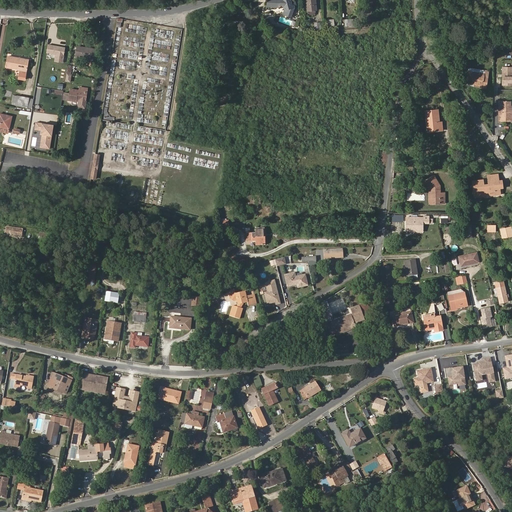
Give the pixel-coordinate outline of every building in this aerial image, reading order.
[(291,17),(295,7),(294,6),(296,5),(294,0),(282,0),(280,0),(279,0),(267,0),(267,1),(266,6),(278,7),(280,5),(283,6),(284,10),(283,14),(291,17)] [(316,10),(315,0),(305,0),(307,11),(308,11),(314,10),(316,10)] [(244,21),(244,15),(235,15),(235,21),(233,21),(233,25),(238,25),(238,21),(244,21)] [(339,27),(338,19),(334,19),(334,25),(327,26),(327,28),(339,27)] [(94,59),(96,49),(77,46),(75,55),(94,59)] [(24,80),(28,59),(6,55),(4,67),(18,70),(17,79),(24,80)] [(511,66),(501,66),(501,85),(511,85),(511,66)] [(468,71),(466,83),(474,84),(481,85),(481,87),(486,88),(488,72),(484,71),(483,73),(468,71)] [(86,101),(88,88),(80,87),(79,90),(70,89),(69,93),(64,92),(63,99),(77,101),(77,99),(79,100),(86,101)] [(27,107),(29,98),(17,95),(15,105),(27,107)] [(511,121),(511,112),(510,112),(510,106),(510,101),(498,101),(498,121),(511,121)] [(439,130),(439,123),(437,109),(425,110),(427,132),(439,130)] [(9,129),(12,116),(0,113),(0,131),(1,127),(9,129)] [(462,166),(459,160),(453,163),(456,169),(462,166)] [(499,188),(499,186),(494,186),(494,184),(495,184),(494,174),(487,175),(488,184),(483,184),(483,180),(472,181),(474,197),(484,196),(484,194),(489,193),(490,195),(500,194),(499,188)] [(503,187),(502,179),(499,180),(498,174),(494,174),(495,184),(494,184),(494,186),(499,186),(499,188),(503,187)] [(440,193),(440,186),(434,176),(425,181),(431,189),(431,201),(439,201),(439,203),(444,203),(444,193),(440,193)] [(439,203),(439,201),(431,201),(431,189),(429,189),(429,203),(439,203)] [(422,232),(422,223),(432,223),(432,219),(429,219),(429,216),(423,216),(423,218),(406,217),(406,230),(413,230),(413,231),(422,232)] [(22,237),(23,229),(7,227),(5,235),(18,237),(18,236),(22,237)] [(263,235),(263,228),(255,228),(255,232),(245,232),(246,240),(255,240),(256,244),(265,244),(265,235),(263,235)] [(46,242),(48,234),(39,232),(38,241),(46,242)] [(341,256),(341,252),(343,252),(342,248),(323,249),(323,257),(341,256)] [(479,262),(476,252),(459,256),(461,266),(479,262)] [(284,257),(275,259),(276,266),(286,264),(284,257)] [(418,275),(415,259),(404,260),(406,276),(410,276),(417,275),(418,275)] [(304,262),(295,263),(296,272),(305,271),(304,262)] [(94,282),(96,266),(90,265),(87,280),(94,282)] [(287,287),(296,284),(297,288),(308,286),(305,273),(295,276),(294,272),(284,275),(287,287)] [(467,282),(466,275),(455,276),(457,284),(467,282)] [(266,303),(273,301),(274,305),(280,303),(274,279),(264,282),(266,291),(263,292),(266,303)] [(508,301),(503,281),(495,283),(496,288),(497,295),(499,303),(508,301)] [(239,319),(242,308),(240,308),(243,303),(247,302),(248,306),(253,305),(250,295),(246,296),(244,291),(235,293),(234,289),(231,290),(229,293),(230,299),(234,301),(237,300),(238,304),(237,307),(233,305),(229,316),(239,319)] [(464,302),(463,297),(465,296),(464,291),(448,295),(452,310),(457,309),(457,308),(456,304),(464,302)] [(112,304),(113,295),(105,294),(104,303),(112,304)] [(467,305),(465,296),(463,297),(464,302),(456,304),(457,308),(467,305)] [(335,336),(356,328),(354,323),(365,320),(364,318),(368,317),(364,305),(359,306),(359,304),(353,306),(355,311),(350,312),(351,313),(330,321),(331,322),(326,324),(330,335),(335,334),(335,336)] [(492,326),(490,317),(492,316),(490,306),(480,309),(481,316),(479,317),(482,328),(492,326)] [(413,322),(411,311),(392,315),(394,326),(413,322)] [(443,329),(441,315),(435,316),(423,318),(425,330),(433,328),(434,331),(443,329)] [(190,329),(191,318),(171,316),(170,327),(190,329)] [(94,337),(97,320),(85,318),(82,336),(86,336),(94,337)] [(118,342),(121,323),(107,321),(103,339),(108,340),(108,343),(113,344),(114,341),(118,342)] [(148,346),(149,337),(141,336),(142,333),(137,332),(137,333),(132,333),(130,347),(135,348),(135,345),(148,346)] [(332,355),(330,345),(327,345),(323,346),(325,356),(332,355)] [(502,368),(504,380),(511,378),(511,354),(504,356),(506,368),(502,368)] [(490,357),(483,358),(482,359),(482,361),(477,362),(478,363),(472,364),(475,382),(482,380),(481,375),(486,374),(488,383),(495,381),(490,357)] [(446,377),(448,386),(457,384),(457,387),(465,385),(462,366),(452,368),(452,367),(444,369),(446,377)] [(433,382),(430,367),(416,370),(419,385),(433,382)] [(67,384),(69,379),(54,373),(52,378),(56,380),(53,386),(62,390),(65,383),(67,384)] [(104,394),(107,377),(84,373),(81,390),(104,394)] [(32,388),(34,377),(28,376),(27,377),(16,375),(14,385),(20,386),(21,385),(27,386),(26,387),(32,388)] [(262,385),(258,376),(253,378),(256,387),(262,385)] [(321,390),(315,381),(299,391),(304,399),(307,397),(308,398),(321,390)] [(277,388),(274,382),(260,389),(268,406),(278,402),(273,390),(277,388)] [(442,392),(441,384),(433,385),(435,393),(442,392)] [(135,411),(139,392),(131,391),(129,397),(129,401),(128,405),(121,403),(122,400),(123,396),(125,389),(117,388),(113,406),(135,411)] [(178,403),(181,392),(171,390),(170,391),(163,389),(160,399),(178,403)] [(503,398),(501,389),(495,391),(496,399),(503,398)] [(129,401),(129,397),(123,396),(122,400),(121,403),(128,405),(129,401)] [(211,409),(213,398),(205,396),(203,407),(211,409)] [(383,411),(386,402),(375,398),(372,408),(379,410),(383,411)] [(14,405),(15,402),(11,401),(11,400),(7,399),(6,406),(14,408),(14,405)] [(233,416),(231,411),(216,416),(217,422),(219,421),(221,427),(223,432),(237,428),(233,416)] [(202,427),(204,417),(197,416),(198,413),(192,412),(192,414),(187,413),(187,414),(182,413),(182,417),(181,421),(185,422),(184,428),(191,429),(192,425),(202,427)] [(69,427),(70,419),(64,418),(52,416),(51,421),(53,422),(52,423),(49,422),(45,443),(55,445),(59,423),(61,423),(60,425),(69,427)] [(378,424),(374,417),(369,420),(373,427),(378,424)] [(81,439),(83,423),(75,422),(73,438),(81,439)] [(365,438),(360,429),(350,434),(348,430),(342,434),(349,447),(360,441),(365,438)] [(165,449),(169,432),(158,430),(155,443),(153,443),(148,464),(153,465),(156,451),(161,452),(162,452),(162,448),(165,449)] [(17,447),(19,436),(5,433),(5,432),(1,431),(0,437),(0,443),(6,444),(7,444),(8,444),(9,445),(17,447)] [(108,448),(108,443),(103,443),(103,444),(93,445),(93,447),(90,447),(88,448),(88,450),(79,450),(80,460),(97,459),(96,452),(103,451),(104,458),(109,458),(109,453),(110,453),(110,448),(108,448)] [(135,465),(139,446),(128,444),(126,444),(124,452),(126,452),(124,462),(124,463),(134,465),(135,465)] [(395,457),(391,451),(395,449),(392,444),(385,448),(389,454),(392,459),(395,457)] [(316,465),(307,450),(298,455),(301,460),(303,459),(309,469),(316,465)] [(392,467),(384,454),(378,458),(385,471),(392,467)] [(352,469),(358,467),(356,461),(349,464),(352,469)] [(352,472),(346,462),(341,465),(342,467),(346,475),(352,472)] [(341,478),(346,475),(342,467),(337,469),(335,471),(334,468),(329,471),(337,486),(343,482),(341,478)] [(361,476),(357,469),(352,472),(355,478),(361,476)] [(278,470),(277,470),(260,476),(264,487),(281,481),(278,470)] [(350,481),(346,475),(341,478),(343,482),(345,484),(350,481)] [(41,502),(43,491),(30,488),(31,483),(24,481),(23,487),(24,487),(23,490),(22,498),(41,502)] [(254,497),(251,486),(229,491),(232,502),(242,500),(242,502),(245,511),(246,511),(257,509),(254,497)] [(473,505),(468,495),(470,494),(466,486),(456,490),(460,498),(461,500),(458,502),(460,506),(463,505),(464,509),(473,505)] [(211,511),(208,508),(213,507),(209,496),(202,498),(205,509),(195,511),(211,511)] [(273,511),(275,511),(283,508),(278,498),(268,503),(273,511)] [(162,511),(160,502),(155,503),(156,504),(150,505),(149,504),(145,505),(146,511),(162,511)]
